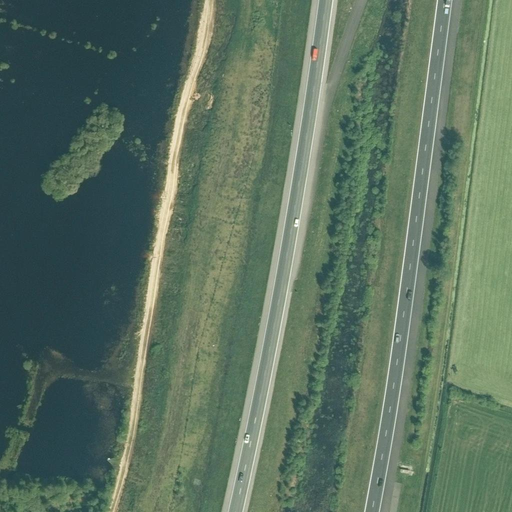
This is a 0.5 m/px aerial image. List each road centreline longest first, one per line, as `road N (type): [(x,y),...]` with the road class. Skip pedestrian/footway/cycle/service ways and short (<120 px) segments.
road 1 (track): [(211,0),(205,53),(184,102),(127,457),(110,511)]
road 2 (motorway): [(373,511),(447,0)]
road 3 (motorway): [(304,150),(235,511)]
road 4 (motorway): [(304,150),(363,0)]
road 5 (motorway): [(325,0),(304,150)]
